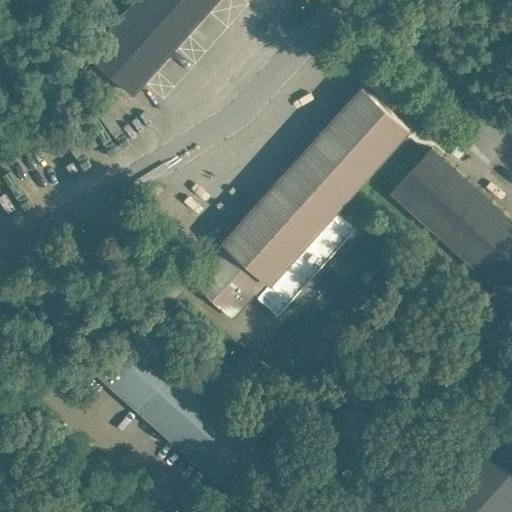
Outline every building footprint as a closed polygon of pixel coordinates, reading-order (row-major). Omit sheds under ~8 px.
[(213,0),(134,0),(87,53),(131,92),(213,0)] [(208,36),(223,44),(230,31),(215,23),(208,36)] [(172,68),(164,75),(176,90),(185,83),(172,68)] [(373,74),(367,81),(382,94),(388,88),(373,74)] [(411,127),(364,84),(225,239),(229,242),(224,248),(225,249),(212,264),(210,263),(195,280),(234,315),(255,292),(279,313),(358,226),(338,208),(411,127)] [(0,151),(3,158),(21,149),(17,140),(0,148),(0,151)] [(511,217),(443,155),(433,147),(393,191),(511,297),(511,217)] [(100,167),(104,176),(124,168),(120,158),(100,167)] [(260,436),(175,360),(140,328),(101,372),(111,381),(211,471),(221,480),(260,436)] [(511,511),(511,438),(505,432),(433,511),(511,511)]
